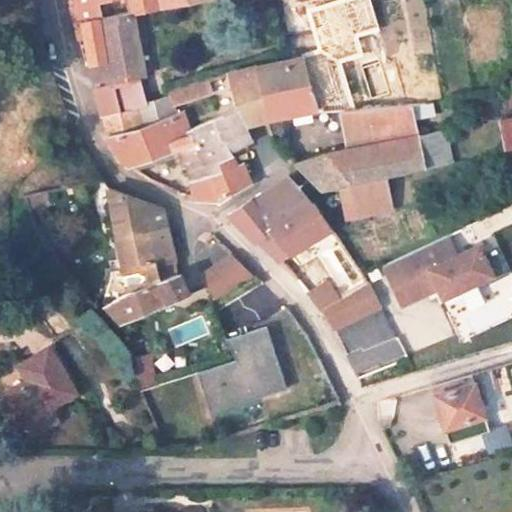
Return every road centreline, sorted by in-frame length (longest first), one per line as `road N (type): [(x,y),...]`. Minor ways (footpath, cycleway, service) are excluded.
road 1 (unclassified): [(388,474),(313,323),(277,282),(226,232),(130,197),(100,159),(78,104),(55,0)]
road 2 (unclassified): [(0,478),(388,474)]
